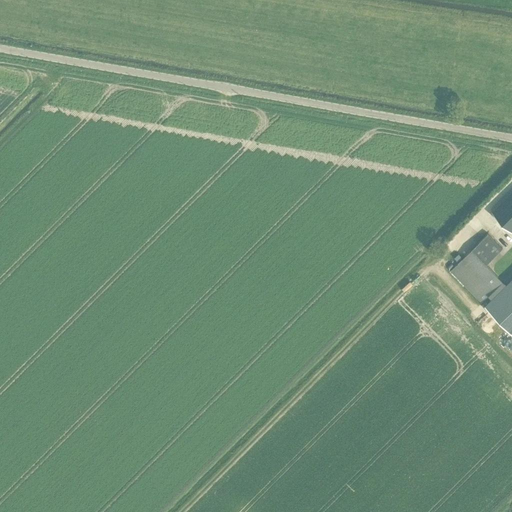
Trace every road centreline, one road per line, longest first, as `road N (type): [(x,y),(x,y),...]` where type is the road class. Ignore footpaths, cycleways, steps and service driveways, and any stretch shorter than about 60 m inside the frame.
road 1 (tertiary): [(0,49),(511,139)]
road 2 (track): [(181,511),(447,248)]
